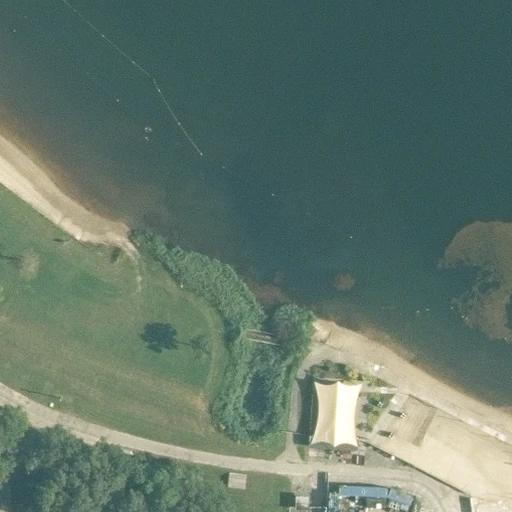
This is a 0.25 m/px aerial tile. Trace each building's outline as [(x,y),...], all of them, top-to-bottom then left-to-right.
[(13,194),(0,209),(0,210),(15,223),(29,207),(13,194)] [(97,252),(90,271),(109,278),(115,259),(97,252)] [(35,368),(27,389),(46,395),(54,375),(35,368)] [(422,419),(412,447),(448,460),(458,432),(422,419)] [(308,452),(334,453),(334,443),(309,441),(308,452)] [(364,455),(364,444),(339,443),(339,453),(364,455)] [(309,496),(296,495),(296,509),(309,510),(309,496)]
